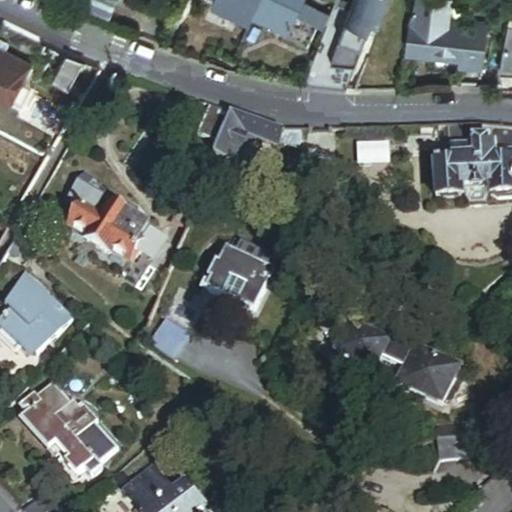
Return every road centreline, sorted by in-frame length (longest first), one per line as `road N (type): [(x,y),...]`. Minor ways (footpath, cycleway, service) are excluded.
road 1 (residential): [(511,112),(348,113),(264,103),(115,54),(0,2)]
road 2 (unknown): [(511,321),(481,320),(437,298),(388,248),(350,189),(337,111)]
